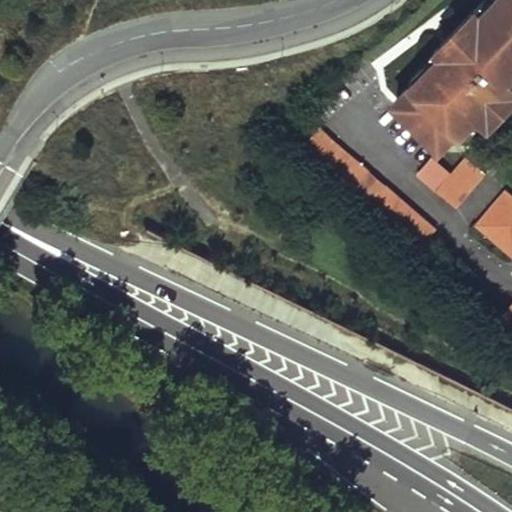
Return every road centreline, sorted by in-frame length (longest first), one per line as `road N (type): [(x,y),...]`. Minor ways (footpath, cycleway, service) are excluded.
road 1 (primary): [(511,451),(0,215)]
road 2 (primary): [(478,511),(0,239)]
